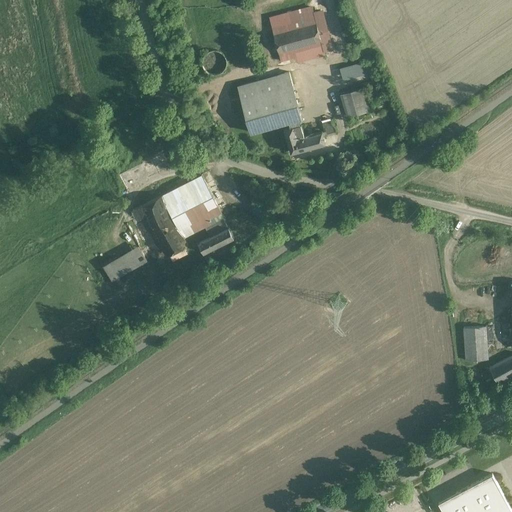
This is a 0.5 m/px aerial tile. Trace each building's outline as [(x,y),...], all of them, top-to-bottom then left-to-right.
[(312,7),(270,18),(273,30),(316,19),(312,7)] [(316,19),(273,30),(283,65),(290,63),(287,52),(322,43),(316,19)] [(322,43),(287,52),(290,63),(325,54),(322,43)] [(226,66),(227,61),(226,57),(223,53),(219,50),(214,49),(210,50),(206,53),(203,57),(202,62),(203,66),(206,70),(210,73),(215,74),(219,73),(223,70),(226,66)] [(373,59),(340,69),(343,80),(376,70),(373,59)] [(285,76),(239,88),(250,132),(283,123),(298,119),(302,118),(289,72),(284,73),(285,76)] [(366,86),(341,93),(347,116),(372,109),(366,86)] [(298,119),(283,123),(284,127),(283,127),(290,151),(324,142),(321,131),(303,136),(298,119)] [(336,130),(329,120),(321,122),(324,133),(336,130)] [(202,175),(162,195),(184,238),(206,227),(211,237),(228,228),(223,218),(224,218),(202,175)] [(184,238),(162,195),(132,210),(158,261),(188,246),(184,238)] [(211,237),(200,243),(205,253),(234,238),(229,228),(211,237)] [(139,247),(104,266),(112,281),(147,261),(139,247)] [(487,326),(464,327),(465,360),(489,359),(487,326)] [(511,357),(490,368),(499,384),(511,377),(511,357)] [(511,511),(511,509),(493,473),(439,502),(444,511),(511,511)]
